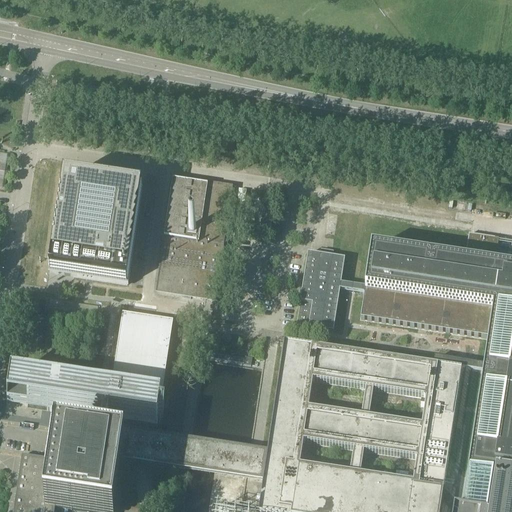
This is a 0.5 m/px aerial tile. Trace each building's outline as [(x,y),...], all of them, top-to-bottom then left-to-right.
[(50,269),(49,274),(74,278),(127,286),(139,212),(141,191),(131,190),(64,179),(50,269)] [(226,228),(227,228),(233,188),(232,188),(231,191),(205,187),(175,183),(170,218),(167,238),(164,237),(156,292),(157,292),(157,291),(215,300),(214,303),(215,303),(224,246),(223,246),(223,247),(220,246),(222,228),(226,228)] [(274,213),(262,212),(259,234),(271,236),(274,213)] [(511,511),(511,271),(490,268),(495,240),(469,236),(464,264),(371,250),(365,289),(364,295),(361,320),(489,340),(485,367),(484,373),(468,475),(462,511),(511,511)] [(345,261),(333,259),(320,257),(309,255),(308,255),(308,256),(300,301),(300,305),(297,320),(296,328),(308,330),(308,336),(307,341),(307,348),(313,349),(314,342),(314,337),(315,331),(318,332),(327,333),(333,334),(340,292),(341,285),(345,261)] [(365,289),(341,285),(340,292),(364,295),(365,289)] [(114,308),(19,292),(17,306),(112,322),(114,308)] [(111,396),(161,403),(173,321),(123,313),(111,396)] [(307,348),(285,345),(284,344),(281,365),(267,453),(263,484),(261,496),(258,511),(440,511),(443,492),(453,428),(462,371),(460,371),(440,368),(433,367),(323,350),(313,349),(307,348)] [(106,395),(10,380),(6,405),(84,417),(110,420),(115,421),(115,422),(157,428),(161,403),(111,396),(106,395)] [(109,429),(110,420),(84,417),(82,432),(80,440),(58,437),(54,460),(54,462),(22,457),(13,511),(53,511),(54,510),(67,511),(114,511),(115,509),(122,463),(130,464),(134,464),(188,473),(213,477),(263,484),(267,453),(109,429)]
